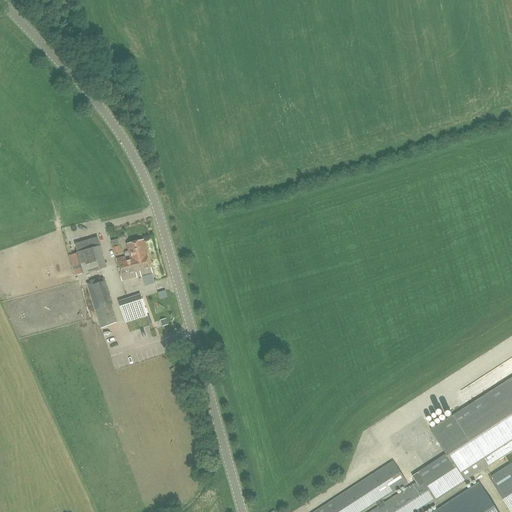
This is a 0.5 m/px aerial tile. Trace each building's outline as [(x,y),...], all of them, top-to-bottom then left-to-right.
[(77,253),(70,255),(69,255),(75,276),(77,275),(83,273),(83,274),(107,267),(101,245),(98,238),(75,244),(77,252),(77,253)] [(146,253),(143,240),(127,244),(130,255),(116,259),(121,281),(152,272),(147,253),(146,253)] [(114,255),(121,253),(119,246),(113,248),(114,255)] [(96,310),(112,304),(103,277),(87,283),(96,310)] [(149,321),(147,315),(140,296),(120,304),(126,322),(137,318),(139,325),(149,321)] [(110,305),(96,310),(103,328),(116,323),(110,305)] [(496,511),(478,483),(433,511),(416,511),(436,499),(464,481),(464,482),(473,476),(505,456),(511,452),(511,451),(511,377),(431,430),(446,453),(412,476),(416,482),(384,503),(382,500),(408,483),(393,461),(368,478),(314,511),(496,511)] [(490,478),(511,511),(511,453),(511,452),(505,456),(510,464),(490,478)]
